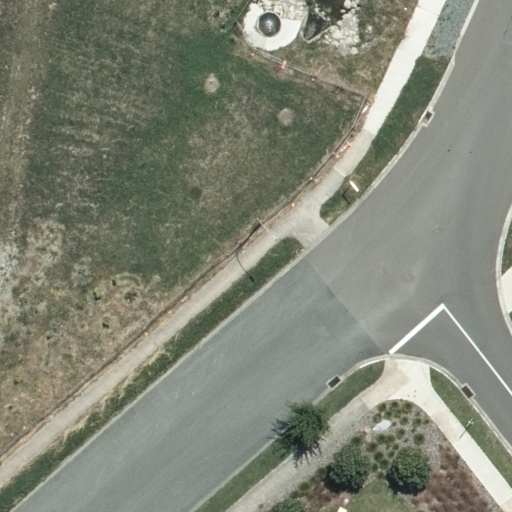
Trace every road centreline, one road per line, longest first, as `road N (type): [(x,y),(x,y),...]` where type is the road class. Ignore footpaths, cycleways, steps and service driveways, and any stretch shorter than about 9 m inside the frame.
road 1 (residential): [(105,511),(403,252)]
road 2 (residential): [(403,252),(453,196),(511,81)]
road 3 (residential): [(403,252),(511,392)]
